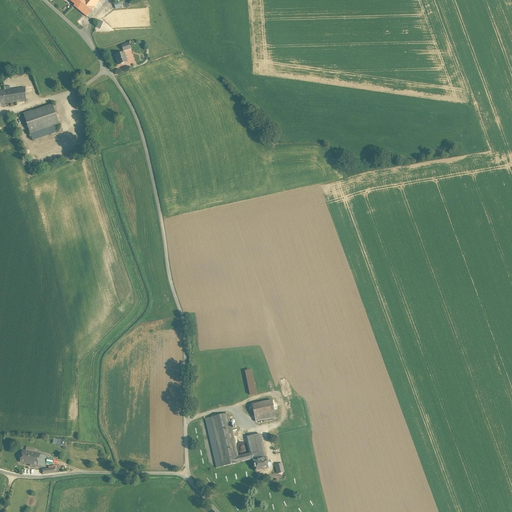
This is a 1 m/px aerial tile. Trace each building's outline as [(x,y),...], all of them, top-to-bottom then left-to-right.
[(97,0),(78,0),(75,5),(74,6),(86,17),(99,1),(97,0)] [(129,43),(121,46),(123,51),(131,49),(129,43)] [(124,53),(116,55),(119,65),(127,62),(124,53)] [(32,86),(9,90),(7,80),(23,78),(22,73),(2,76),(4,90),(5,90),(6,97),(4,98),(5,104),(34,99),(32,86)] [(52,104),(24,114),(30,134),(59,124),(52,104)] [(254,369),(245,370),(248,395),(257,393),(254,369)] [(272,400),(252,405),(255,421),(275,417),(272,400)] [(228,414),(211,418),(222,467),(239,463),(239,462),(252,459),(265,456),(260,434),(247,437),(251,454),(238,457),(228,414)] [(35,446),(30,445),(29,452),(30,452),(28,463),(37,465),(40,454),(34,453),(35,446)] [(29,452),(23,451),(20,462),(28,463),(30,452),(29,452)] [(46,456),(40,454),(37,465),(44,467),(46,456)] [(265,456),(252,459),(255,471),(268,468),(265,456)] [(282,464),(275,465),(277,474),(284,472),(282,464)]
